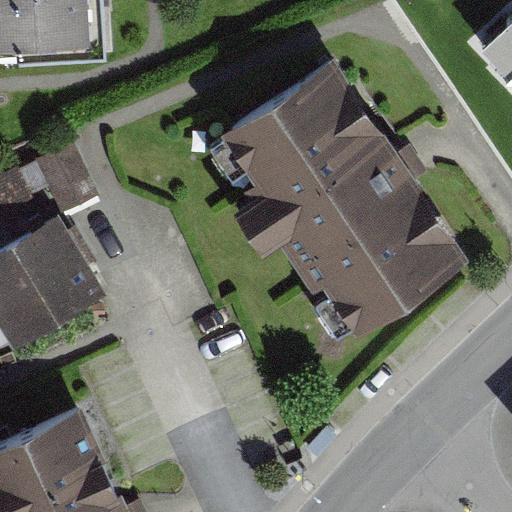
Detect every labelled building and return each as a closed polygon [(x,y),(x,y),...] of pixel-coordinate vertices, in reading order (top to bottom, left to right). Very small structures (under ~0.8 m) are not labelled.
[(0,0),(0,54),(108,48),(105,0),(0,0)] [(511,9),(468,50),(511,96),(511,9)] [(355,323),(469,249),(335,45),(221,120),(355,323)] [(69,209),(0,254),(0,290),(37,347),(123,291),(69,209)] [(0,431),(0,511),(134,511),(82,395),(0,431)]
